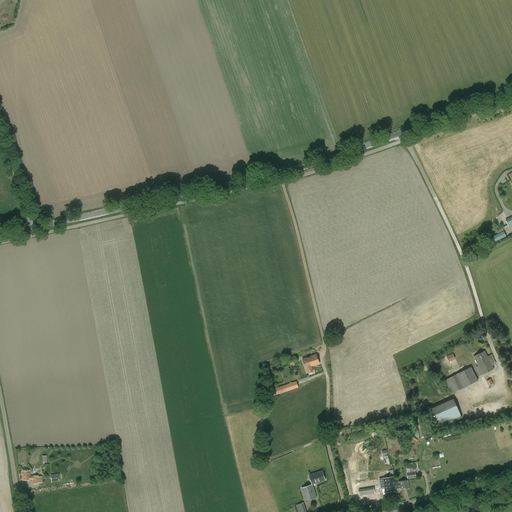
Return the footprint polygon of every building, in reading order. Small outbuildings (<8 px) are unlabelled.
[(502,228),(496,231),(497,234),(492,236),(494,241),(506,237),(502,228)] [(485,351),(473,357),(478,366),(476,367),(480,376),(494,369),(492,366),(496,364),(493,358),(492,354),(487,356),(485,351)] [(452,353),(446,356),(449,362),(455,359),(452,353)] [(316,355),(302,360),(305,368),(306,368),(308,373),(313,371),(311,366),(319,363),(316,355)] [(295,357),(288,360),(291,365),(297,362),(295,357)] [(471,367),(444,381),(451,394),(478,380),(471,367)] [(296,381),(271,390),(273,396),(298,388),(296,381)] [(453,399),(431,408),(440,428),(462,418),(453,399)] [(413,468),(406,469),(408,479),(416,478),(415,471),(419,470),(417,462),(412,463),(413,468)] [(30,471),(21,471),(22,481),(30,480),(30,471)] [(312,485),(301,488),(306,501),(317,497),(312,484),(325,480),(322,471),(309,475),(311,482),(312,485)] [(59,474),(51,475),(51,482),(60,481),(59,474)] [(38,476),(31,476),(31,480),(33,480),(33,484),(39,484),(39,483),(42,483),(42,477),(38,477),(38,476)] [(395,476),(383,478),(386,492),(397,490),(409,488),(408,480),(396,482),(395,476)] [(306,511),(304,503),(296,505),(298,511),(306,511)]
